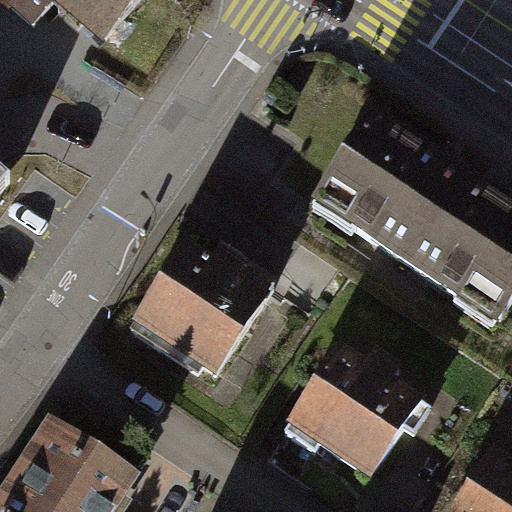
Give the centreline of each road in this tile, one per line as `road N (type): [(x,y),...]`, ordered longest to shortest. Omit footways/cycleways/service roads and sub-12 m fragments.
road 1 (residential): [(267,0),(0,380)]
road 2 (primary): [(511,74),(398,0)]
